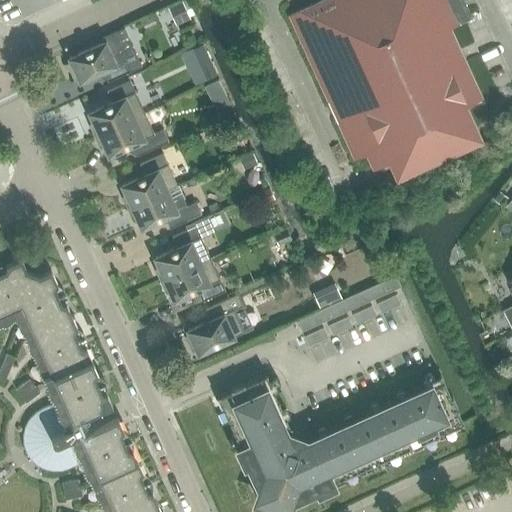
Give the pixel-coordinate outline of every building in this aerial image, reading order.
[(343,136),(354,160),(366,154),(372,168),(388,161),(396,179),(482,139),(466,105),(482,97),(450,27),(471,18),(463,0),(320,0),(288,15),(343,136)] [(182,2),(171,7),(178,23),(189,18),(188,15),(182,2)] [(104,42),(70,58),(71,61),(67,63),(74,80),(78,78),(80,81),(103,70),(108,82),(142,67),(125,27),(101,37),(104,42)] [(203,44),(193,49),(206,79),(216,74),(203,44)] [(218,79),(204,86),(209,96),(223,90),(218,79)] [(94,136),(145,113),(130,81),(107,91),(112,102),(89,113),(93,122),(88,124),(94,136)] [(164,96),(150,99),(152,110),(166,108),(164,96)] [(145,113),(94,136),(99,148),(104,146),(108,155),(131,145),(136,156),(168,142),(163,130),(154,134),(145,113)] [(235,117),(224,121),(229,132),(240,128),(235,117)] [(121,196),(126,209),(167,191),(166,191),(177,186),(162,153),(139,164),(144,175),(121,185),(125,194),(121,196)] [(252,153),(239,159),(243,169),(257,163),(252,153)] [(269,188),(257,194),(262,205),(274,199),(269,188)] [(167,191),(126,209),(132,221),(136,219),(140,228),(163,218),(168,229),(201,215),(195,202),(186,206),(182,197),(171,202),(167,191)] [(501,192),(495,199),(502,205),(509,198),(501,192)] [(215,202),(207,206),(211,213),(218,210),(215,202)] [(153,269),(158,282),(209,259),(195,226),(171,237),(176,248),(153,258),(157,267),(153,269)] [(285,226),(272,232),(278,244),(290,238),(285,226)] [(0,317),(19,309),(60,398),(54,401),(55,402),(42,407),(35,412),(29,418),(26,425),(24,434),(24,442),(26,450),(31,457),(37,463),(44,467),(53,469),(61,468),(69,466),(81,460),(82,461),(88,458),(112,511),(161,511),(117,415),(105,421),(100,410),(112,404),(50,269),(39,275),(26,270),(21,258),(0,267),(0,317)] [(158,282),(164,294),(168,292),(172,301),(195,291),(200,302),(224,292),(209,259),(158,282)] [(235,290),(237,294),(238,296),(273,280),(270,274),(235,290)] [(390,276),(395,287),(401,285),(396,274),(390,276)] [(395,287),(390,276),(384,279),(389,290),(395,287)] [(378,282),(383,293),(389,290),(384,279),(378,282)] [(383,293),(378,282),(372,284),(377,295),(383,293)] [(377,295),(372,284),(367,287),(372,298),(377,295)] [(361,290),(366,301),(372,298),(367,287),(361,290)] [(366,301),(361,290),(355,292),(360,303),(366,301)] [(360,303),(355,292),(349,295),(354,306),(360,303)] [(391,307),(400,303),(396,293),(386,298),(391,307)] [(182,336),(190,353),(194,351),(196,354),(242,333),(232,311),(241,307),(236,295),(204,309),(209,320),(185,331),(187,334),(182,336)] [(349,308),(354,306),(349,295),(344,297),(349,308)] [(349,308),(344,297),(338,300),(343,311),(349,308)] [(386,298),(377,302),(381,311),(391,307),(386,298)] [(343,311),(338,300),(332,303),(337,314),(343,311)] [(337,314),(332,303),(326,305),(331,316),(337,314)] [(366,318),(376,314),(372,304),(362,309),(366,318)] [(331,316),(326,305),(320,308),(325,319),(331,316)] [(325,319),(320,308),(315,311),(320,322),(325,319)] [(362,309),(353,313),(357,322),(366,318),(362,309)] [(309,313),(314,324),(320,322),(315,311),(309,313)] [(314,324),(309,313),(303,316),(308,327),(314,324)] [(342,329),(352,325),(348,315),(338,320),(342,329)] [(308,327),(303,316),(297,319),(302,330),(308,327)] [(338,320),(329,324),(333,333),(342,329),(338,320)] [(314,331),(318,340),(328,335),(324,326),(314,331)] [(314,331),(305,335),(304,335),(309,344),(318,340),(314,331)] [(10,365),(14,357),(6,354),(3,362),(10,365)] [(0,369),(7,373),(10,365),(3,362),(0,369)] [(260,375),(244,382),(243,381),(230,387),(231,388),(217,394),(229,421),(272,402),(260,375)] [(30,379),(23,384),(28,391),(34,386),(30,379)] [(443,379),(416,391),(436,435),(437,435),(437,433),(463,421),(457,408),(458,407),(452,394),(451,395),(443,379)] [(21,396),(28,391),(23,384),(16,389),(21,396)] [(28,391),(33,398),(39,393),(34,386),(28,391)] [(28,391),(21,396),(26,403),(33,398),(28,391)] [(390,403),(410,446),(422,440),(423,441),(424,440),(424,439),(435,434),(436,435),(416,391),(390,403)] [(284,428),(272,402),(229,421),(241,447),(240,447),(240,448),(284,428)] [(364,415),(383,457),(410,446),(390,403),(364,415)] [(338,427),(357,469),(383,457),(364,415),(338,427)] [(312,439),(331,482),(332,482),(332,481),(357,469),(338,427),(312,439)] [(271,505),(296,439),(288,436),(284,428),(240,448),(241,449),(242,448),(247,460),(246,461),(247,462),(248,462),(259,487),(256,496),(261,498),(259,502),(261,503),(262,502),(271,505)] [(331,482),(312,439),(304,442),(296,439),(271,505),(280,508),(280,510),(282,510),(283,506),(288,508),(291,499),(317,488),(318,489),(319,488),(319,487),(330,482),(331,483),(331,482)] [(80,487),(78,479),(70,481),(72,489),(80,487)] [(63,491),(72,489),(70,481),(61,482),(63,491)] [(72,489),(74,497),(82,496),(80,487),(72,489)] [(65,499),(66,499),(74,497),(72,489),(63,491),(65,499)]
